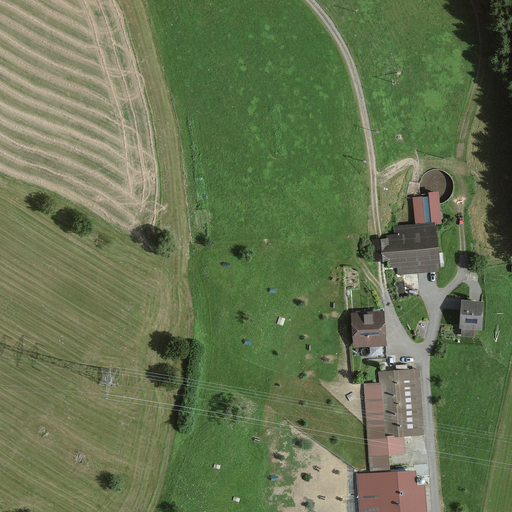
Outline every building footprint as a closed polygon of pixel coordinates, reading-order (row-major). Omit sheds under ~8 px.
[(439,194),(431,194),(434,225),(442,224),(439,194)] [(424,201),(414,202),(416,226),(426,225),(424,201)] [(396,239),(385,240),(387,261),(397,260),(398,271),(463,265),(459,223),(395,229),(396,239)] [(485,304),(463,303),(461,336),(475,336),(476,327),(484,328),(485,304)] [(386,312),(356,314),(358,346),(388,344),(386,312)] [(383,384),(364,386),(370,473),(393,471),(392,454),(406,453),(404,434),(422,433),(418,372),(383,375),(383,384)] [(418,471),(358,475),(360,511),(429,511),(427,484),(419,485),(418,471)]
